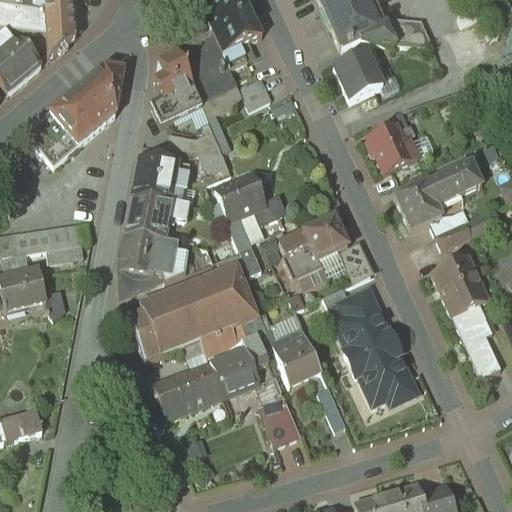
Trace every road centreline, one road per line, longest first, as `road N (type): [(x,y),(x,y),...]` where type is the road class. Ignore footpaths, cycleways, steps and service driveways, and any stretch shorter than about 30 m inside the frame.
road 1 (residential): [(262,0),(469,439)]
road 2 (residential): [(89,335),(141,72),(127,26)]
road 3 (residential): [(224,511),(469,439)]
road 4 (residential): [(89,335),(124,380),(178,511)]
road 5 (residential): [(53,511),(89,335)]
road 6 (residential): [(0,133),(127,26)]
